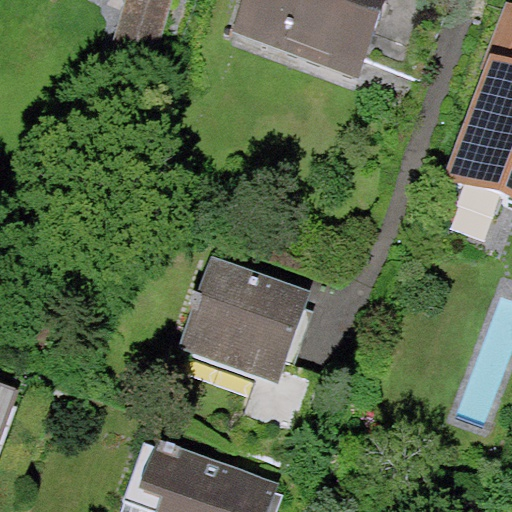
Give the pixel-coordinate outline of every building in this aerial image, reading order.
[(133,0),(109,66),(161,85),(191,0),(133,0)] [(244,0),(230,38),(355,88),(361,73),(420,96),(454,13),(422,0),(244,0)] [(511,11),(504,9),(439,188),(511,215),(511,11)] [(306,306),(212,273),(181,362),(257,389),(241,434),(310,458),(332,394),(282,376),(306,306)] [(0,441),(15,403),(0,397),(0,441)] [(268,511),(276,493),(148,444),(128,496),(159,508),(157,511),(268,511)]
